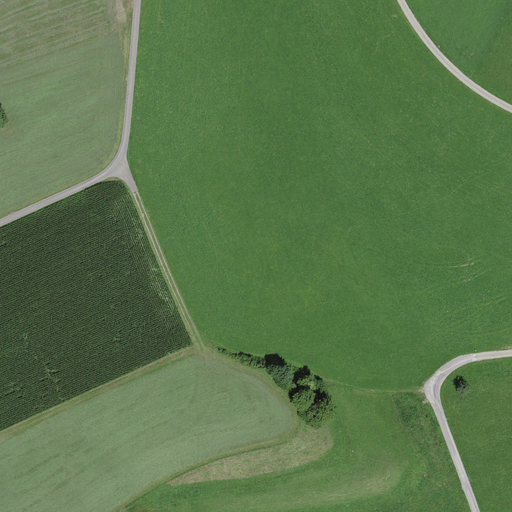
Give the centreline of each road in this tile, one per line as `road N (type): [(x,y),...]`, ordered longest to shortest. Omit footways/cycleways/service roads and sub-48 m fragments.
road 1 (track): [(119,162),(198,337),(221,359)]
road 2 (track): [(475,511),(437,406),(437,381),(453,362),(511,351)]
road 3 (track): [(410,0),(446,62),(511,102)]
